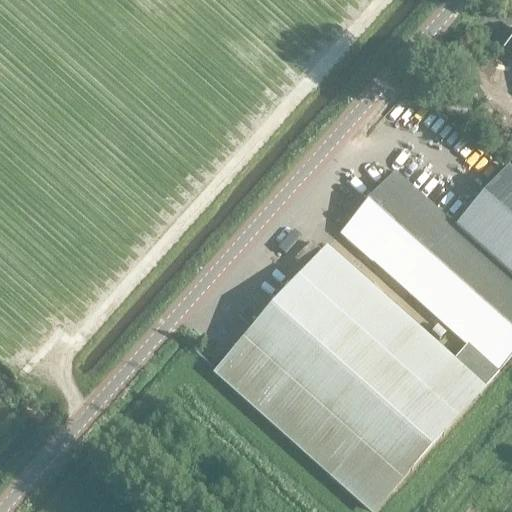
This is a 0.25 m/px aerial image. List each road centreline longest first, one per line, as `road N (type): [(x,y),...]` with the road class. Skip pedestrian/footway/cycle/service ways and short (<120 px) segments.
road 1 (tertiary): [(0,508),(458,0)]
road 2 (unknown): [(89,408),(68,342),(75,322),(363,0)]
road 3 (unknown): [(348,121),(444,134),(481,155)]
